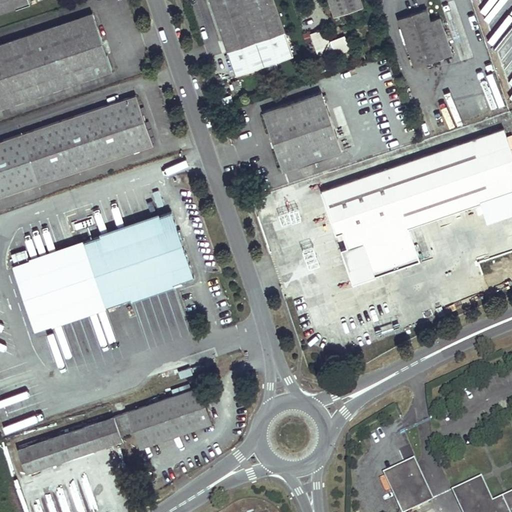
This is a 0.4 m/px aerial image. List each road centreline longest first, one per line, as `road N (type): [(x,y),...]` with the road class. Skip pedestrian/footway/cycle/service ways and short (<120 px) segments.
road 1 (unclassified): [(154,0),(273,357)]
road 2 (unknown): [(261,316),(57,374),(10,326),(0,297)]
road 3 (unknown): [(0,241),(24,217),(262,138)]
road 4 (unknown): [(262,138),(284,104),(342,87),(358,99),(369,142),(356,165),(298,181),(276,159)]
road 5 (unknown): [(245,263),(304,267),(341,288),(388,295),(511,263)]
road 6 (unknown): [(0,128),(178,69)]
road 7 (tertiary): [(433,356),(312,407)]
road 8 (tertiary): [(326,431),(433,356)]
